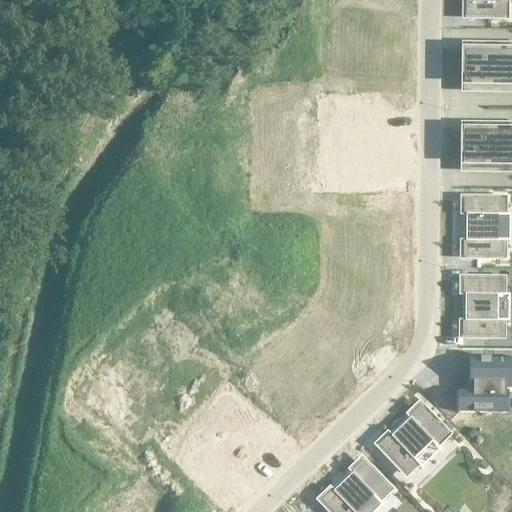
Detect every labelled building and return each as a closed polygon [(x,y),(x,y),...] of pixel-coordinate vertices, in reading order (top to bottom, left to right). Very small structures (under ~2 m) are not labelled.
[(469,0),(470,2),(465,2),(465,18),(503,18),(504,2),(501,2),(501,0),(469,0)] [(353,9),(353,31),(403,31),(403,10),(353,9)] [(353,31),(353,52),(403,53),(403,31),(353,31)] [(464,90),(511,90),(511,50),(464,50),(464,90)] [(353,52),(353,74),(402,74),(403,53),(353,52)] [(353,74),(353,96),(402,96),(402,74),(353,74)] [(269,84),(269,106),(318,106),(318,84),(269,84)] [(269,106),(269,127),(318,128),(318,106),(269,106)] [(269,127),(269,149),(318,149),(318,128),(269,127)] [(463,170),(511,169),(511,129),(464,129),(463,170)] [(269,149),(269,170),(317,170),(318,149),(269,149)] [(269,170),(269,192),(317,192),(317,170),(269,170)] [(269,192),(269,214),(317,214),(317,192),(269,192)] [(467,218),(467,242),(463,242),(462,258),(501,258),(501,242),(498,242),(499,218),(501,218),(501,202),(463,202),(463,217),(467,218)] [(351,204),(351,225),(401,226),(401,204),(351,204)] [(351,225),(351,247),(400,247),(401,226),(351,225)] [(351,247),(351,268),(400,269),(400,247),(351,247)] [(351,268),(350,290),(400,290),(400,269),(351,268)] [(467,298),(466,322),(462,322),(462,338),(500,338),(500,322),(498,322),(498,298),(500,298),(501,282),(462,282),(462,298),(467,298)] [(350,290),(350,312),(400,312),(400,290),(350,290)] [(184,326),(168,341),(202,377),(218,362),(184,326)] [(330,326),(314,341),(349,377),(364,362),(330,326)] [(168,341),(152,356),(187,392),(202,377),(168,341)] [(314,341),(299,356),(333,392),(349,377),(314,341)] [(152,356),(137,371),(171,407),(187,392),(152,356)] [(299,356),(284,371),(318,406),(333,392),(299,356)] [(457,413),(457,414),(508,415),(508,413),(505,413),(505,395),(508,395),(508,394),(505,394),(505,390),(511,390),(511,362),(470,362),(470,363),(473,363),(473,389),(470,389),(470,390),(473,390),(473,394),(458,393),(458,395),(461,395),(461,413),(457,413)] [(137,371),(121,387),(156,422),(171,407),(137,371)] [(284,371),(268,386),(302,422),(318,406),(284,371)] [(268,386),(252,401),(287,436),(302,422),(268,386)] [(121,387),(106,402),(140,437),(156,422),(121,387)] [(390,436),(378,447),(406,475),(417,464),(414,460),(432,444),(435,447),(447,436),(419,408),(408,419),(409,420),(392,437),(390,436)] [(332,491),(320,503),(329,511),(360,511),(374,499),(377,503),(389,492),(361,464),(350,475),(351,476),(334,493),(332,491)] [(182,470),(166,485),(192,511),(209,511),(216,506),(182,470)] [(192,511),(166,485),(151,500),(162,511),(192,511)] [(162,511),(151,500),(138,511),(162,511)]
